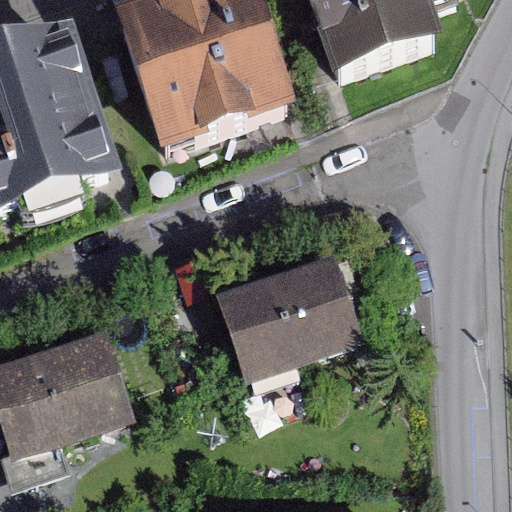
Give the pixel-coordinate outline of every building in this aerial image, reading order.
[(310,0),(301,0),(147,43),(184,175),(347,130),(310,0)] [(500,0),(323,0),(372,110),(497,61),(502,3),(500,0)] [(119,51),(0,90),(0,229),(3,239),(164,186),(119,51)] [(350,280),(232,317),(256,392),(373,355),(350,280)] [(152,438),(131,355),(0,388),(0,411),(16,473),(152,438)]
